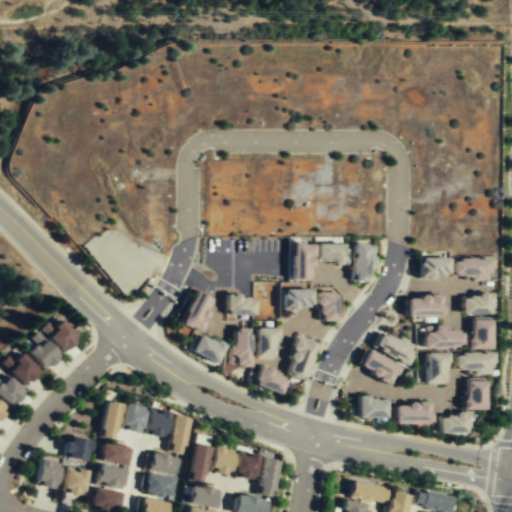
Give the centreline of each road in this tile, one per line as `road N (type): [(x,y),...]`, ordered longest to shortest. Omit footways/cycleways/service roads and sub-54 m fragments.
road 1 (residential): [(175,374),(182,390),(311,445),(511,481)]
road 2 (residential): [(392,147),(400,160),(398,259),(389,286),(328,372),(313,425)]
road 3 (residential): [(124,336),(182,267),(192,151)]
road 4 (residential): [(192,151),(214,140),(377,140),(392,147)]
road 5 (residential): [(511,460),(313,425)]
road 6 (residential): [(0,478),(124,336)]
road 7 (residential): [(0,212),(124,336)]
road 8 (residential): [(313,425),(175,374)]
